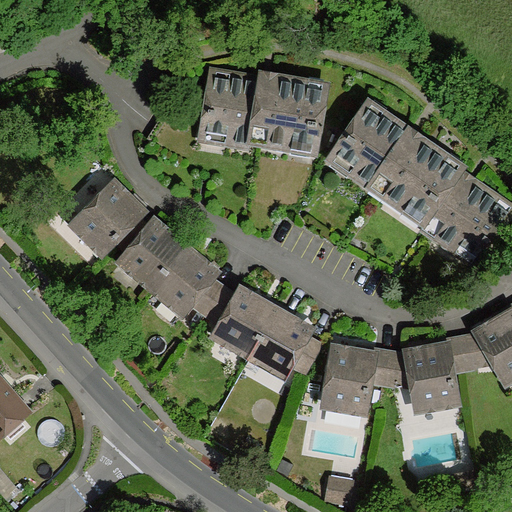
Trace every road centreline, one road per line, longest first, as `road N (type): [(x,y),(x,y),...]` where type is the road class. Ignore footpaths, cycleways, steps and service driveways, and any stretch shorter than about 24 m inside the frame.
road 1 (residential): [(53,41),(114,92),(124,142),(153,191),(375,310),(438,314),(486,300),(511,276)]
road 2 (tertiary): [(0,281),(144,437)]
road 3 (tertiary): [(144,437),(243,511)]
